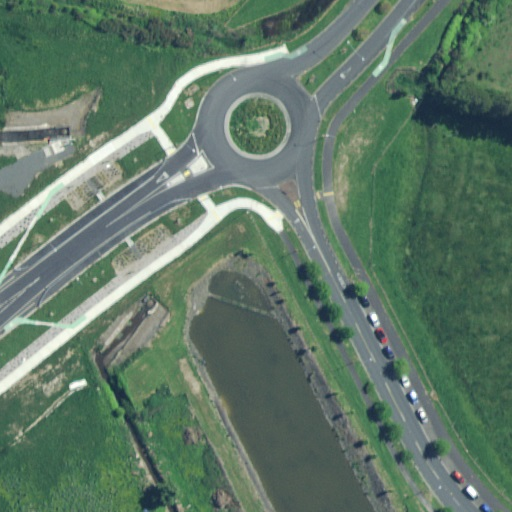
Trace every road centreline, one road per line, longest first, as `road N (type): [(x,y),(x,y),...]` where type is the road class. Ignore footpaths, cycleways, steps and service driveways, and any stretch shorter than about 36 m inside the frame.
road 1 (unclassified): [(324,259),(435,476),(465,511)]
road 2 (secondary): [(243,169),(122,221),(0,320)]
road 3 (secondary): [(0,296),(164,174),(210,115)]
road 4 (secondary): [(409,0),(303,125)]
road 5 (secondary): [(272,80),(368,0)]
